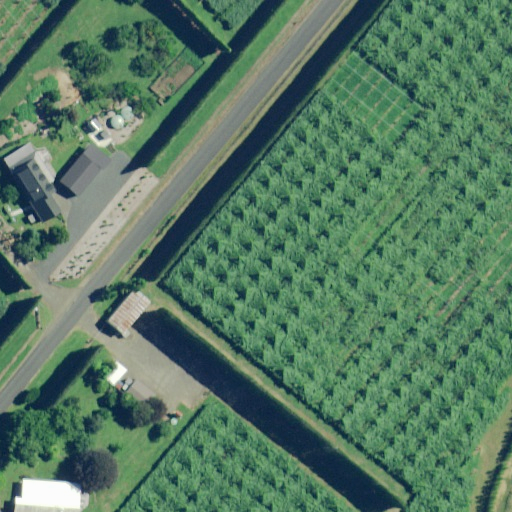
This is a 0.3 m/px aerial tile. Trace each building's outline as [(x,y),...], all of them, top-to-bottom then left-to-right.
[(52,180),(33,150),(6,167),(29,203),(26,204),(39,224),(59,211),(48,195),(53,192),(47,183),(52,180)] [(146,303),(130,290),(104,322),(120,335),(146,303)] [(125,371),(113,361),(100,377),(111,387),(125,371)] [(153,395),(135,380),(122,396),(141,411),(153,395)] [(79,511),(88,506),(88,492),(77,492),(78,484),(20,481),(19,499),(12,499),(11,511),(79,511)]
